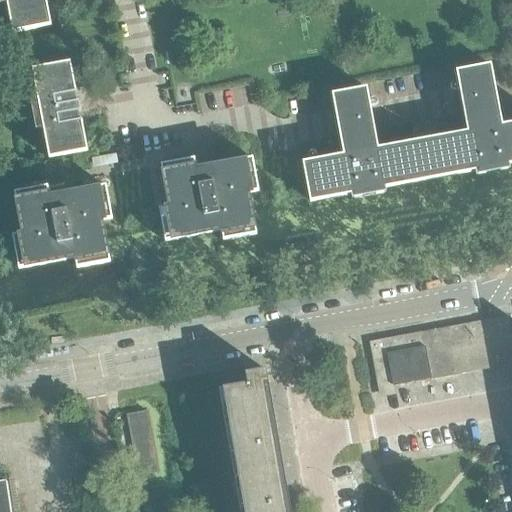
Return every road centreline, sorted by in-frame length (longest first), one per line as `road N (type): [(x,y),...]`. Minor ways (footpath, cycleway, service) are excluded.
road 1 (residential): [(0,390),(511,287)]
road 2 (residential): [(320,511),(308,442),(493,407),(511,412)]
